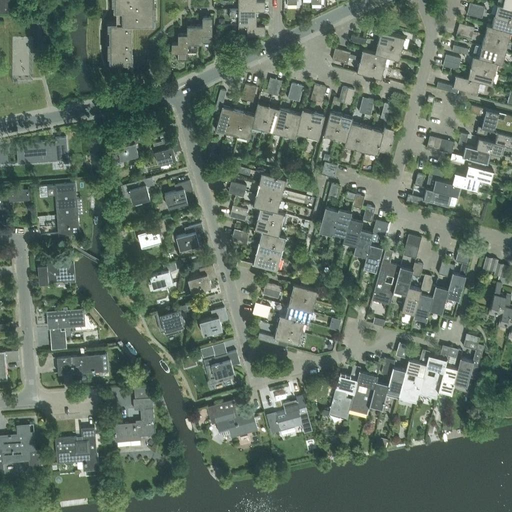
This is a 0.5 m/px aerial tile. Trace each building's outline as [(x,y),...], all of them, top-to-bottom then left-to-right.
[(0,0),(0,11),(10,12),(9,0),(0,0)] [(110,51),(110,62),(123,62),(123,65),(133,65),(133,62),(132,50),(132,36),(132,22),(153,22),(153,7),(152,0),(114,0),(114,7),(114,8),(122,8),(122,21),(110,21),(110,36),(110,51)] [(238,0),(238,9),(256,9),(265,9),(264,0),(238,0)] [(485,6),(474,3),(470,2),(468,7),(483,11),(485,6)] [(494,14),(511,19),(511,7),(501,5),(502,4),(497,3),(496,4),(497,4),(495,14),(494,14)] [(483,11),(468,7),(466,13),(482,17),(483,11)] [(238,9),(230,9),(230,18),(238,18),(238,24),(247,24),(247,18),(256,18),(256,9),(238,9)] [(511,19),(494,14),(494,15),(492,25),(491,24),(491,25),(511,30),(511,31),(511,19)] [(202,25),(196,25),(196,34),(203,34),(203,43),(212,43),(212,16),(203,16),(202,25)] [(247,24),(238,24),(238,34),(265,34),(265,24),(256,24),(256,18),(247,18),(247,24)] [(367,20),(367,21),(366,26),(380,30),(380,31),(378,41),(377,41),(402,47),(401,47),(404,37),(405,37),(405,36),(387,31),(388,26),(367,20)] [(474,26),(464,23),(459,22),(457,28),(473,32),(474,26)] [(483,34),(483,35),(508,41),(507,41),(510,31),(511,31),(511,30),(491,25),(486,24),(487,25),(484,34),(483,34)] [(196,34),(196,25),(187,25),(187,34),(187,51),(197,51),(197,43),(203,43),(203,34),(196,34)] [(473,32),(457,28),(456,34),(471,38),(473,32)] [(187,34),(178,34),(178,42),(172,42),(172,51),(178,51),(178,60),(187,60),(187,51),(187,34)] [(367,38),(359,36),(351,34),(350,40),(365,44),(367,38)] [(508,41),(483,35),(484,35),(481,45),(480,45),(505,52),(505,51),(507,42),(508,42),(508,41)] [(377,41),(378,42),(375,51),(374,51),(374,52),(387,55),(387,56),(399,59),(399,58),(401,48),(402,48),(402,47),(377,41)] [(469,48),(453,44),(452,50),(467,54),(469,48)] [(505,52),(480,45),(475,44),(473,55),(478,56),(498,62),(502,63),(503,62),(502,62),(504,52),(505,52)] [(350,53),(350,51),(335,47),(333,53),(349,57),(350,53)] [(362,48),(362,49),(362,50),(360,59),(359,59),(359,60),(384,66),(386,56),(387,56),(387,55),(374,52),(362,48)] [(349,57),(333,53),(332,59),(347,63),(349,57)] [(461,57),(451,55),(445,53),(444,59),(459,63),(461,57)] [(470,65),(470,66),(495,73),(495,72),(494,72),(497,62),(498,62),(478,56),(473,55),(472,56),(473,56),(471,66),(470,65)] [(459,63),(444,59),(442,65),(458,69),(459,63)] [(356,70),(356,71),(381,77),(382,76),(381,76),(383,66),(384,67),(384,66),(359,60),(360,60),(357,70),(356,70)] [(468,76),(467,76),(467,77),(480,80),(492,84),(492,83),(491,83),(494,73),(495,73),(470,66),(468,76)] [(452,85),(438,81),(437,81),(436,87),(457,93),(459,87),(477,91),(476,90),(479,81),(480,81),(480,80),(467,77),(467,76),(455,73),(455,74),(453,84),(452,84),(452,85)] [(270,76),(267,88),(266,92),(272,93),(276,78),(270,76)] [(276,78),(272,93),(277,95),(281,79),(276,78)] [(287,97),(293,99),(297,84),(291,82),(287,97)] [(245,83),(242,94),(241,98),(247,100),(251,84),(245,83)] [(314,83),(314,85),(310,98),(316,100),(320,84),(314,83)] [(251,84),(247,100),(252,101),(257,86),(251,84)] [(297,84),(293,99),(299,100),(303,85),(297,84)] [(322,101),(323,98),(326,86),(320,84),(316,100),(322,101)] [(342,85),(339,97),(338,101),(344,102),(348,87),(342,85)] [(350,104),(353,93),(354,88),(348,87),(344,102),(350,104)] [(220,88),(216,103),(222,105),(222,104),(226,90),(220,88)] [(393,91),(392,97),(397,98),(395,108),(401,110),(405,94),(393,91)] [(363,96),(359,111),(364,113),(368,97),(363,96)] [(370,114),(374,99),(368,97),(364,113),(370,114)] [(262,129),(269,104),(268,104),(259,102),(259,101),(258,101),(255,113),(251,126),(252,126),(252,125),(262,128),(262,129)] [(390,103),(385,102),(381,117),(386,118),(390,103)] [(223,104),(222,104),(222,105),(216,103),(215,109),(220,111),(215,129),(216,129),(217,129),(226,131),(226,132),(227,132),(233,107),(233,108),(223,105),(223,104)] [(269,104),(262,129),(263,129),(263,128),(273,131),(272,132),(273,132),(280,106),(279,106),(279,107),(269,104)] [(511,134),(511,114),(505,113),(503,119),(497,117),(498,111),(472,104),(469,111),(484,115),(482,126),(481,125),(481,126),(486,127),(497,130),(497,131),(511,134)] [(280,106),(273,132),(273,131),(283,134),(284,134),(290,109),(290,110),(280,107),(280,106)] [(237,135),(244,110),(243,111),(234,108),(234,107),(233,107),(227,132),(237,134),(237,135)] [(306,135),(307,135),(313,110),(313,111),(303,108),(302,107),(301,112),(296,133),(296,132),(306,135)] [(295,137),(296,133),(301,112),(300,113),(291,110),(291,109),(290,109),(284,134),(284,135),(284,134),(294,136),(294,137),(295,137)] [(323,135),(324,135),(324,134),(334,137),(334,138),(341,112),(341,113),(331,110),(330,109),(323,135)] [(248,138),(252,126),(251,126),(255,113),(254,113),(244,111),(244,110),(237,135),(238,135),(238,134),(248,137),(247,138),(248,138)] [(324,113),(323,114),(314,111),(314,110),(313,110),(307,135),(307,136),(307,135),(317,137),(317,138),(318,138),(324,113)] [(345,140),(345,141),(351,120),(352,115),(351,115),(351,116),(341,113),(342,113),(341,112),(334,138),(335,138),(335,137),(345,140)] [(354,148),(355,148),(362,123),(361,123),(361,124),(351,121),(351,120),(345,141),(345,140),(344,145),(345,146),(345,145),(355,147),(354,148)] [(365,151),(366,151),(372,126),(372,127),(362,124),(362,123),(355,148),(365,150),(365,151)] [(388,151),(388,152),(389,152),(396,127),(395,127),(395,128),(385,125),(385,124),(384,124),(383,129),(378,149),(379,149),(388,151)] [(481,126),(478,125),(476,132),(484,134),(486,127),(481,126)] [(372,126),(366,151),(366,150),(376,153),(376,154),(377,154),(378,149),(383,129),(382,129),(373,127),(373,126),(372,126)] [(126,130),(119,132),(121,139),(128,137),(126,130)] [(173,147),(180,145),(181,145),(177,131),(163,135),(164,138),(161,139),(161,141),(153,143),(155,150),(159,164),(176,159),(173,147)] [(465,144),(468,133),(461,131),(458,142),(465,144)] [(511,134),(497,131),(495,140),(494,141),(502,142),(502,143),(511,145),(511,134)] [(142,140),(142,138),(141,133),(128,137),(121,139),(111,141),(113,147),(111,148),(113,153),(111,153),(114,163),(121,161),(121,158),(138,154),(135,144),(142,140)] [(436,136),(429,134),(426,146),(433,147),(436,136)] [(18,162),(68,159),(67,144),(66,136),(55,137),(55,139),(17,142),(18,162)] [(436,136),(433,147),(438,149),(441,137),(436,136)] [(489,150),(489,151),(501,154),(499,153),(502,143),(502,142),(494,141),(495,140),(478,136),(478,137),(479,137),(476,147),(489,150)] [(441,137),(438,149),(452,152),(451,152),(454,141),(441,137)] [(462,155),(465,156),(472,158),(486,161),(487,162),(487,161),(486,161),(489,151),(489,150),(476,147),(465,144),(464,144),(465,145),(463,155),(462,154),(462,155)] [(452,152),(450,159),(464,162),(465,156),(462,155),(462,154),(452,152)] [(472,158),(471,164),(467,163),(468,164),(465,174),(478,177),(478,178),(490,181),(490,180),(489,180),(492,170),(493,170),(484,167),(486,161),(472,158)] [(337,164),(325,160),(323,167),(335,170),(337,164)] [(251,168),(235,164),(234,170),(249,174),(251,168)] [(444,168),(431,165),(428,176),(435,178),(436,178),(441,179),(444,168)] [(321,173),(329,175),(334,176),(335,170),(323,167),(321,173)] [(258,182),(283,189),(285,179),(286,179),(286,178),(261,171),(261,172),(262,172),(259,182),(258,182)] [(455,171),(452,182),(459,184),(472,187),(477,189),(477,188),(475,188),(478,178),(478,177),(465,174),(454,171),(455,171)] [(417,172),(415,182),(414,184),(421,186),(421,185),(424,174),(417,172)] [(154,184),(152,177),(152,176),(120,185),(124,197),(131,194),(133,202),(150,197),(146,186),(154,184)] [(435,178),(428,176),(426,186),(433,188),(450,193),(458,195),(458,194),(456,194),(459,184),(452,182),(441,179),(436,178),(435,178)] [(184,190),(192,188),(190,180),(178,183),(179,189),(165,193),(168,207),(188,201),(184,190)] [(246,184),(231,180),(230,186),(245,190),(246,184)] [(283,189),(258,182),(258,183),(259,183),(256,193),(255,193),(280,200),(281,199),(280,199),(282,189),(283,190),(283,189)] [(340,184),(331,182),(328,194),(336,197),(340,184)] [(59,214),(61,234),(70,233),(70,226),(78,225),(75,183),(55,184),(57,214),(59,214)] [(245,190),(230,186),(228,192),(243,196),(245,190)] [(426,187),(424,197),(408,193),(406,200),(427,205),(429,199),(448,204),(448,203),(447,203),(450,193),(433,188),(426,186),(425,187),(426,187)] [(0,212),(8,212),(7,200),(29,198),(28,188),(0,190),(0,212)] [(355,192),(347,190),(345,197),(353,199),(355,192)] [(352,205),(361,207),(364,195),(355,192),(353,199),(352,205)] [(280,200),(255,193),(256,194),(253,204),(253,203),(252,204),(259,206),(260,206),(278,211),(278,210),(277,210),(280,200)] [(248,208),(232,204),(231,210),(246,214),(248,208)] [(375,206),(366,204),(362,218),(371,221),(375,206)] [(318,231),(319,229),(331,232),(331,234),(332,232),(331,232),(338,208),(337,208),(337,209),(325,206),(325,205),(318,231)] [(260,206),(259,206),(260,207),(257,217),(257,216),(257,217),(282,224),(282,223),(281,223),(284,213),(285,213),(285,212),(278,210),(278,211),(260,206)] [(349,216),(351,210),(350,211),(338,207),(338,206),(337,208),(338,208),(331,232),(332,232),(332,231),(344,234),(344,235),(349,216)] [(246,214),(231,210),(229,216),(245,220),(246,214)] [(355,244),(355,245),(360,227),(362,219),(361,220),(349,216),(344,235),(342,241),(343,241),(343,240),(355,243),(355,244)] [(282,224),(257,217),(255,227),(254,227),(254,228),(261,230),(261,229),(279,235),(279,234),(278,234),(281,224),(282,224)] [(163,218),(147,223),(148,229),(138,232),(142,245),(161,240),(158,229),(165,227),(163,218)] [(385,234),(388,222),(388,221),(376,218),(372,230),(372,231),(385,234)] [(197,237),(204,235),(205,235),(202,222),(185,227),(186,233),(176,236),(180,249),(199,244),(197,237)] [(360,227),(355,245),(355,244),(353,252),(354,251),(366,254),(365,256),(366,256),(369,241),(370,241),(372,231),(372,230),(372,231),(360,228),(360,227)] [(249,232),(234,228),(232,233),(248,238),(249,232)] [(261,229),(261,230),(259,240),(258,240),(283,247),(285,237),(286,237),(286,236),(279,234),(279,235),(261,229)] [(231,239),(242,242),(246,243),(248,238),(232,233),(231,239)] [(402,254),(403,254),(415,257),(419,244),(421,236),(408,233),(402,254)] [(255,251),(280,258),(280,257),(282,247),(283,248),(283,247),(258,240),(258,241),(259,241),(256,251),(255,251)] [(375,270),(382,246),(382,245),(381,245),(369,242),(370,241),(369,241),(366,256),(365,256),(362,267),(363,267),(363,265),(375,269),(375,270)] [(473,245),(460,241),(458,247),(472,251),(473,245)] [(392,249),(385,247),(371,299),(372,299),(372,298),(390,302),(389,304),(390,304),(393,290),(400,264),(399,265),(389,262),(390,260),(389,260),(392,249)] [(455,259),(455,260),(462,261),(459,273),(452,271),(453,270),(452,270),(451,276),(448,287),(446,296),(446,294),(458,298),(458,299),(472,251),(458,247),(455,259)] [(280,258),(255,251),(256,252),(253,262),(252,261),(252,262),(238,258),(236,264),(258,270),(259,264),(277,269),(278,268),(277,268),(279,258),(280,258)] [(483,268),(489,269),(492,257),(491,257),(491,258),(486,256),(483,268)] [(489,269),(495,271),(497,262),(498,259),(497,259),(492,258),(493,258),(492,257),(489,269)] [(207,274),(214,272),(215,272),(213,264),(205,266),(203,260),(192,263),(194,269),(199,268),(201,274),(188,278),(192,292),(211,286),(207,274)] [(441,260),(439,267),(438,273),(451,276),(452,270),(453,270),(454,264),(441,260)] [(177,268),(175,262),(175,261),(163,264),(165,270),(149,274),(153,288),(172,282),(170,272),(177,268)] [(423,263),(414,261),(412,268),(411,274),(419,276),(423,263)] [(74,262),(73,262),(38,265),(39,284),(49,283),(48,281),(75,279),(74,262)] [(497,262),(495,271),(494,274),(500,275),(503,263),(502,263),(502,264),(498,262),(497,262)] [(506,277),(506,276),(509,265),(508,265),(504,264),(503,263),(500,275),(506,277)] [(411,274),(412,268),(412,269),(400,265),(400,264),(393,290),(394,289),(406,292),(406,293),(408,284),(411,274)] [(431,275),(424,273),(420,288),(420,289),(414,313),(413,316),(414,315),(426,318),(425,320),(426,320),(429,309),(433,293),(432,293),(435,284),(433,284),(432,279),(430,278),(431,275)] [(281,285),(277,284),(266,281),(264,287),(280,291),(281,285)] [(496,281),(488,313),(495,315),(496,312),(501,313),(506,296),(505,296),(501,295),(501,294),(500,294),(498,293),(499,291),(501,282),(496,281)] [(318,289),(300,284),(293,282),(293,283),(291,293),(290,293),(315,300),(314,300),(317,290),(318,290),(318,289)] [(441,313),(446,296),(448,287),(448,288),(435,284),(436,283),(435,283),(435,284),(432,293),(433,293),(429,309),(429,308),(441,311),(441,312),(441,313)] [(406,293),(401,310),(402,310),(402,308),(414,312),(414,313),(420,289),(420,288),(408,285),(408,284),(406,293)] [(280,291),(264,287),(263,292),(278,297),(280,291)] [(315,300),(290,293),(290,294),(291,294),(288,304),(287,304),(312,311),(314,301),(315,301),(315,300)] [(501,313),(498,325),(505,326),(505,323),(511,325),(511,320),(511,306),(509,306),(508,304),(508,303),(509,303),(511,294),(506,293),(505,296),(506,296),(501,313)] [(270,305),(260,303),(255,301),(253,307),(269,311),(270,305)] [(188,310),(187,303),(167,309),(155,312),(160,331),(184,325),(181,312),(188,310)] [(312,311),(287,304),(287,305),(288,305),(285,315),(284,314),(284,315),(305,321),(304,321),(309,322),(309,321),(311,311),(312,312),(312,311)] [(64,310),(47,311),(48,311),(48,317),(49,327),(51,327),(52,343),(65,342),(65,330),(62,330),(61,326),(64,326),(85,324),(83,308),(67,309),(67,305),(63,306),(64,310)] [(219,317),(226,315),(227,315),(224,306),(211,310),(213,317),(199,320),(203,334),(222,329),(219,317)] [(269,311),(253,307),(252,313),(267,317),(269,311)] [(284,315),(279,313),(279,314),(280,315),(277,324),(276,324),(276,325),(302,332),(302,331),(301,331),(304,321),(305,321),(284,315)] [(0,330),(9,329),(8,322),(0,322),(0,330)] [(259,332),(258,338),(279,343),(280,338),(288,340),(299,343),(299,342),(298,342),(301,332),(302,332),(276,325),(277,325),(274,335),(273,336),(259,332)] [(466,333),(464,339),(477,342),(479,336),(466,333)] [(469,376),(475,378),(478,366),(484,344),(477,342),(464,339),(463,345),(475,348),(472,360),(460,357),(461,356),(460,356),(457,367),(454,380),(466,383),(466,385),(467,385),(469,376)] [(408,358),(412,345),(399,342),(395,354),(408,358)] [(439,387),(445,364),(447,355),(449,346),(448,345),(442,344),(439,357),(428,354),(419,392),(436,396),(436,398),(439,388),(439,387)] [(212,345),(200,348),(203,357),(214,354),(215,353),(212,345)] [(447,355),(456,357),(458,348),(449,346),(447,355)] [(419,392),(428,354),(430,350),(422,348),(419,361),(408,358),(405,369),(399,393),(399,392),(398,398),(398,396),(416,401),(416,402),(419,392)] [(0,350),(0,378),(6,378),(4,357),(19,356),(18,349),(7,350),(0,350)] [(239,358),(236,350),(204,359),(211,384),(233,377),(232,372),(234,371),(231,360),(239,358)] [(53,357),(54,373),(101,369),(100,353),(53,357)] [(194,354),(181,357),(183,365),(196,361),(194,354)] [(395,359),(385,356),(381,371),(390,374),(393,366),(395,359)] [(376,380),(381,361),(373,359),(370,372),(359,370),(359,369),(354,388),(353,395),(349,407),(350,407),(367,412),(367,414),(370,403),(375,380),(376,380)] [(360,365),(353,363),(349,377),(339,374),(339,373),(328,413),(329,413),(329,412),(347,416),(346,418),(347,418),(350,407),(349,407),(353,395),(347,393),(348,386),(354,388),(359,369),(359,370),(360,365)] [(439,387),(439,388),(451,391),(451,392),(454,380),(457,367),(445,364),(439,387)] [(390,374),(388,383),(387,389),(399,392),(399,393),(405,369),(393,366),(390,374)] [(370,403),(382,406),(381,408),(382,408),(387,389),(388,383),(376,380),(375,380),(370,403)] [(312,429),(302,394),(296,396),(297,400),(292,401),(291,400),(282,402),(284,409),(275,412),(280,429),(301,423),(304,431),(312,429)] [(156,434),(153,396),(134,398),(135,409),(141,408),(142,421),(114,423),(116,439),(140,437),(140,435),(156,434)] [(231,437),(258,429),(253,411),(238,415),(233,398),(207,406),(211,423),(216,421),(219,432),(223,434),(230,433),(231,437)] [(272,411),(267,412),(270,424),(275,423),(272,411)] [(0,435),(0,466),(2,467),(2,463),(30,461),(30,465),(43,464),(42,450),(36,450),(35,431),(30,431),(29,424),(18,425),(18,434),(0,435)] [(56,438),(57,463),(83,461),(83,470),(99,469),(98,451),(97,451),(95,427),(82,428),(83,442),(78,442),(77,437),(76,437),(76,438),(56,439),(56,438)]
